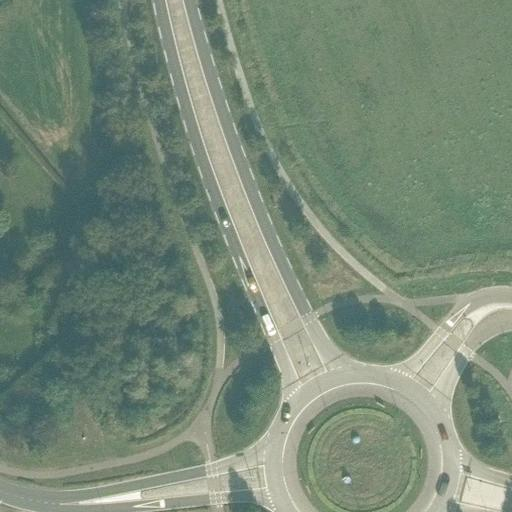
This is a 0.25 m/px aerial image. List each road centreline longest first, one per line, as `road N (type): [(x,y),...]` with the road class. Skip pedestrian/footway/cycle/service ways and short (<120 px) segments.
road 1 (primary): [(155,0),(214,196),(287,360),(298,405)]
road 2 (primary): [(350,378),(290,287),(243,174),(192,0)]
road 3 (tertiary): [(275,448),(63,505)]
road 4 (tertiary): [(63,505),(280,503)]
road 5 (unclassified): [(498,305),(460,314),(400,385)]
road 6 (unclassified): [(435,411),(498,305)]
